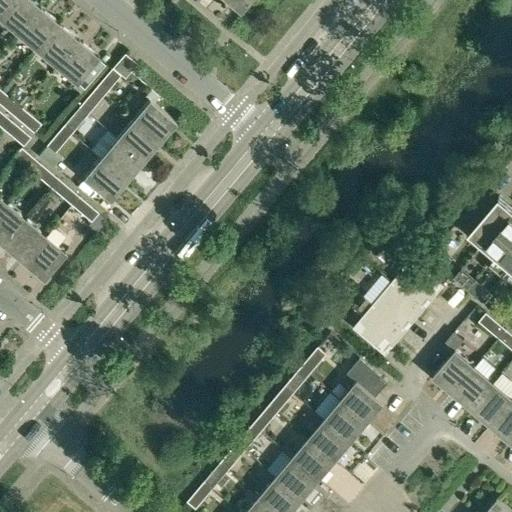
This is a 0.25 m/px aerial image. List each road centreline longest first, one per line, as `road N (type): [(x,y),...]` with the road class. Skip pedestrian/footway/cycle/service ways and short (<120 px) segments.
road 1 (tertiary): [(77,358),(265,137)]
road 2 (residential): [(265,137),(100,0)]
road 3 (tertiary): [(265,137),(380,0)]
road 4 (unclassified): [(134,511),(25,421)]
